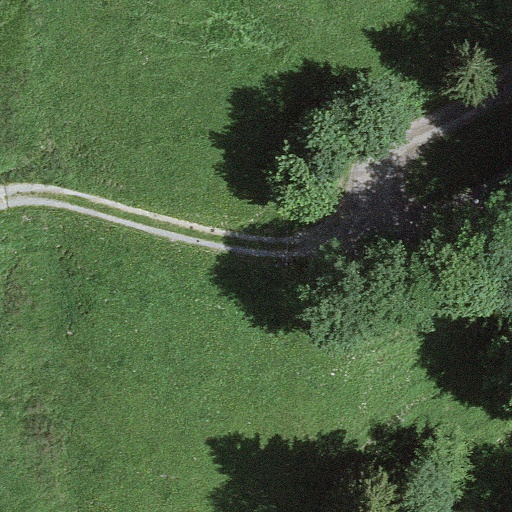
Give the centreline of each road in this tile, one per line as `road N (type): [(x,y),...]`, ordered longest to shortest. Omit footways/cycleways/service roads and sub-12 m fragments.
road 1 (track): [(0,198),(131,212),(231,244),(307,251),(366,207)]
road 2 (track): [(511,70),(395,138),(366,160),(355,184),(366,207),(393,221),(448,212),(511,175)]
